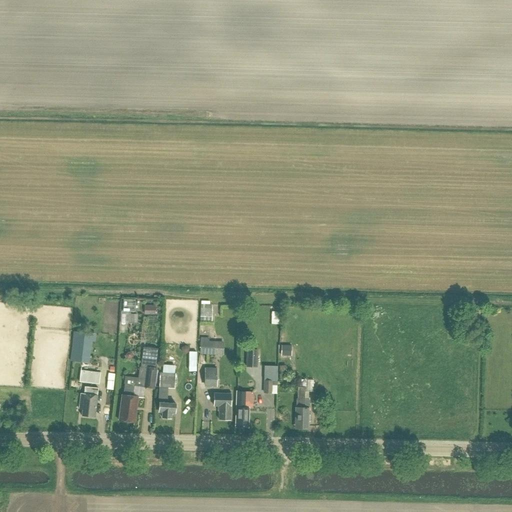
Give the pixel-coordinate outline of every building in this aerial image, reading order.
[(124,298),(124,311),(137,311),(137,298),(124,298)] [(211,305),(201,304),(200,321),(211,322),(211,305)] [(144,315),(154,314),(154,305),(144,305),(144,315)] [(272,310),(272,323),(282,324),(282,311),(272,310)] [(74,331),(71,361),(88,363),(91,333),(74,331)] [(212,355),(212,341),(200,341),(199,354),(212,355)] [(246,348),(246,367),(257,367),(258,349),(246,348)] [(188,352),(188,371),(196,371),(196,352),(188,352)] [(153,389),(156,368),(155,368),(156,356),(141,354),(140,367),(145,368),(142,387),(153,389)] [(204,384),(216,384),(217,369),(205,369),(204,384)] [(79,374),(78,381),(98,384),(100,372),(90,371),(79,370),(79,374)] [(110,372),(108,388),(114,389),(116,373),(110,372)] [(172,386),(173,375),(159,375),(158,399),(159,399),(159,403),(158,411),(162,411),(162,418),(171,419),(171,412),(175,412),(175,404),(165,403),(166,386),(172,386)] [(271,394),(272,380),(263,380),(262,393),(271,394)] [(312,392),(313,380),(298,380),(297,399),(296,399),(296,420),(297,420),(297,428),(305,429),(305,426),(308,426),(308,408),(304,408),(304,391),(312,392)] [(132,397),(133,386),(125,384),(123,396),(122,395),(118,420),(134,423),(138,397),(132,397)] [(95,417),(98,388),(84,387),(84,394),(81,394),(79,409),(82,409),(82,416),(95,417)] [(248,417),(248,408),(244,408),(245,392),(237,392),(236,419),(237,419),(237,427),(246,427),(246,417),(248,417)] [(230,419),(230,394),(214,394),(213,406),(219,406),(219,420),(230,420),(230,419)]
